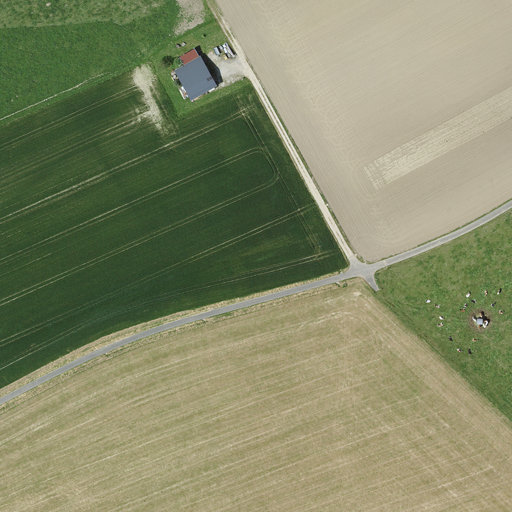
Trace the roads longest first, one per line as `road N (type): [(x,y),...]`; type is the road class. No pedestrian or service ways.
road 1 (track): [(361,272),(238,53)]
road 2 (track): [(361,272),(511,417)]
